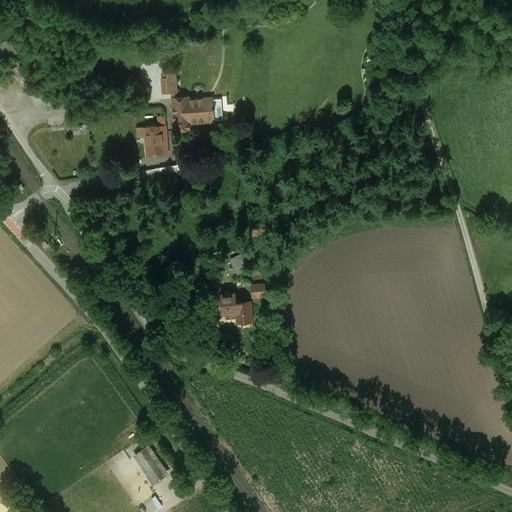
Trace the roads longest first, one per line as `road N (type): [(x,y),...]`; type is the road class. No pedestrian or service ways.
road 1 (unclassified): [(511,492),(168,350),(55,192)]
road 2 (track): [(511,404),(420,98),(414,0)]
road 3 (unclassified): [(7,222),(104,331),(231,511)]
